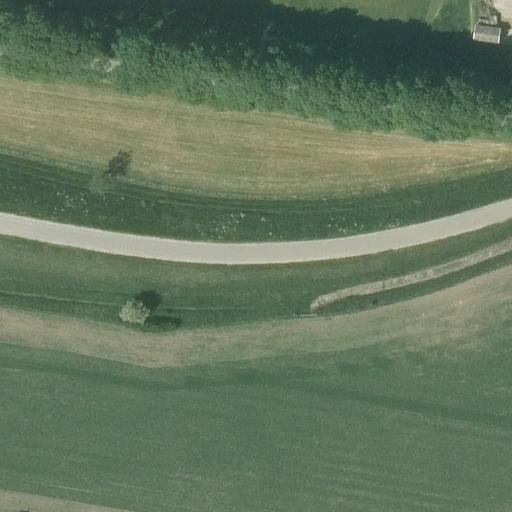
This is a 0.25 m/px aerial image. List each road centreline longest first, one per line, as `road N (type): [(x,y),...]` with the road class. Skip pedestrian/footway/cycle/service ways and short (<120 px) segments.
road 1 (unclassified): [(511,210),(365,246),(286,253),(158,249),(0,224)]
road 2 (unclassified): [(511,125),(0,55)]
